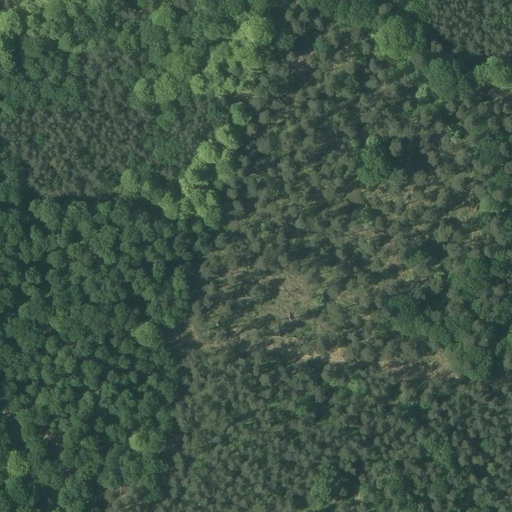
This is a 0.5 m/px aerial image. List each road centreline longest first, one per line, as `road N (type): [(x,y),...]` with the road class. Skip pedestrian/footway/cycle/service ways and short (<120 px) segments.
road 1 (track): [(378,0),(511,101)]
road 2 (tertiary): [(46,511),(0,386)]
